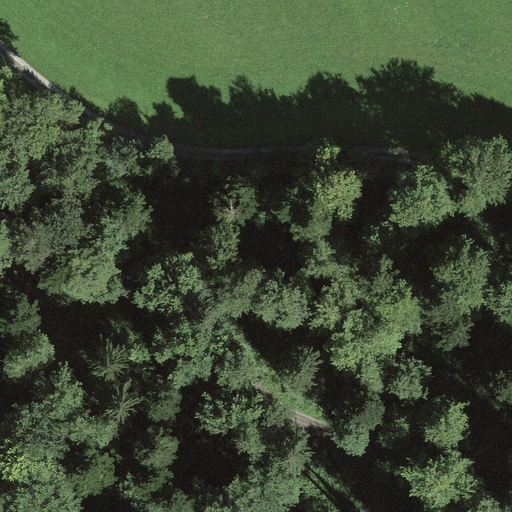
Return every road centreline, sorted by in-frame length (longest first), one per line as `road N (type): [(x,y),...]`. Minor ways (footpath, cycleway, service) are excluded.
road 1 (track): [(511,465),(413,452),(42,293),(0,243)]
road 2 (track): [(0,23),(96,105),(511,178)]
